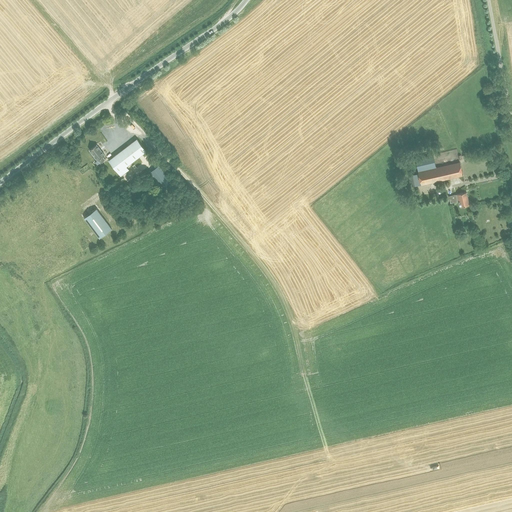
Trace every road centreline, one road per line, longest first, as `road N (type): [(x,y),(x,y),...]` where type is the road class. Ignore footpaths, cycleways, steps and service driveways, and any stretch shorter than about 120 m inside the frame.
road 1 (unclassified): [(0,182),(245,0)]
road 2 (unclassified): [(511,126),(488,0)]
